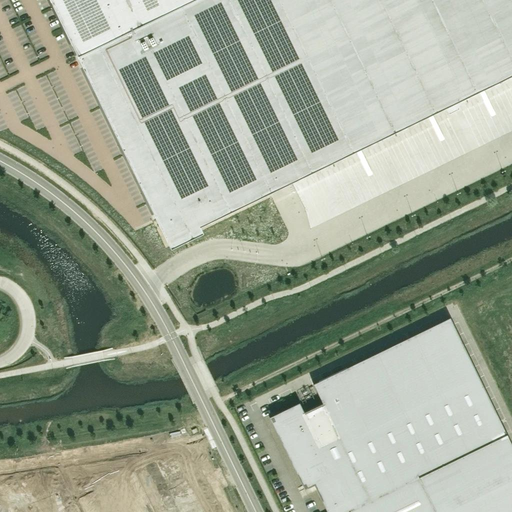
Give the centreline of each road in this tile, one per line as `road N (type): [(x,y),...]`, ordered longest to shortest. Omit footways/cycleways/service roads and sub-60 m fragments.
road 1 (unclassified): [(0,161),(60,200),(115,253),(185,367)]
road 2 (unclassified): [(255,511),(185,367)]
